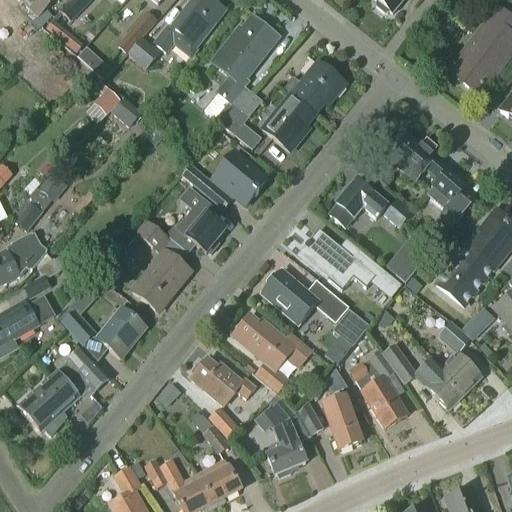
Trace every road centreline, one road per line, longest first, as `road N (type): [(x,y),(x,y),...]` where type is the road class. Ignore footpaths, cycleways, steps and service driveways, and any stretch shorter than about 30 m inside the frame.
road 1 (residential): [(35,511),(395,81)]
road 2 (unclassified): [(318,511),(511,437)]
road 3 (residential): [(511,173),(395,81)]
road 4 (residential): [(395,81),(294,0)]
